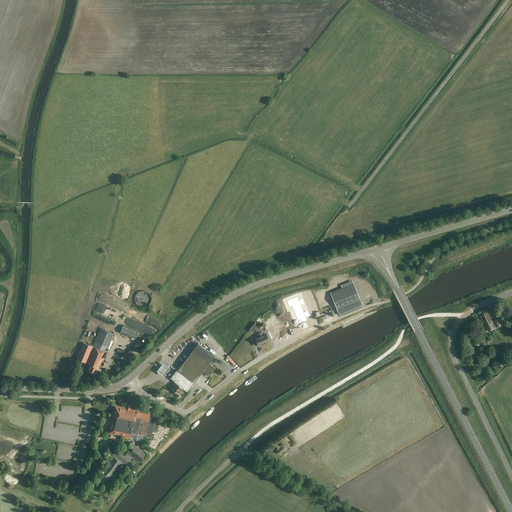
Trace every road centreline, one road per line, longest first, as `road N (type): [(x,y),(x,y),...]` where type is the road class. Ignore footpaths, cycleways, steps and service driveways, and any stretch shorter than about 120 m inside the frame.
road 1 (tertiary): [(511,511),(378,248)]
road 2 (tertiary): [(129,379),(222,300),(378,248)]
road 3 (unclassified): [(508,0),(349,206)]
road 4 (residential): [(129,379),(186,411),(258,359),(336,318)]
road 5 (unclassified): [(511,475),(451,342),(463,316),(511,293)]
road 6 (residential): [(179,511),(242,450),(353,511)]
road 7 (tertiary): [(378,248),(511,209)]
road 8 (track): [(186,411),(190,421),(107,511)]
road 9 (tertiary): [(0,386),(98,390),(129,379)]
